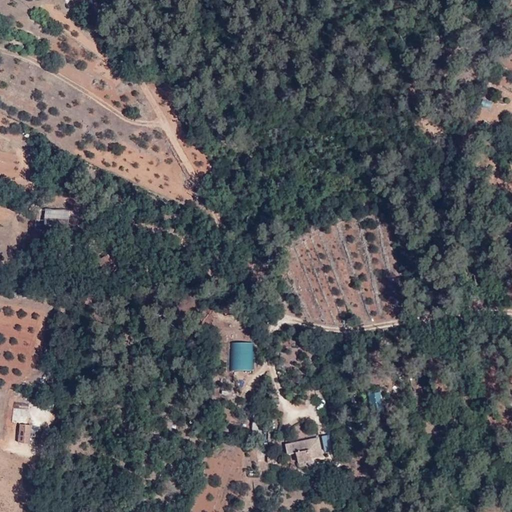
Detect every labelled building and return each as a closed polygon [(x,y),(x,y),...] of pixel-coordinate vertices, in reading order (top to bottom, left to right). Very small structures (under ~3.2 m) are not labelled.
[(0,220),(15,224),(19,206),(13,205),(12,209),(0,206),(0,220)] [(19,206),(15,224),(22,226),(26,207),(19,206)] [(45,235),(70,235),(70,209),(45,209),(45,235)] [(105,269),(116,264),(112,254),(100,259),(105,269)] [(230,343),(230,371),(252,370),(252,343),(230,343)] [(385,414),(383,392),(369,393),(371,415),(385,414)] [(29,436),(31,419),(20,417),(17,435),(29,436)] [(314,444),(315,451),(319,451),(318,431),(284,434),(285,444),(294,443),(293,439),(308,438),(308,444),(314,444)] [(303,452),(315,451),(314,444),(308,444),(308,438),(293,439),(294,443),(295,461),(299,460),(299,452),(303,452)]
